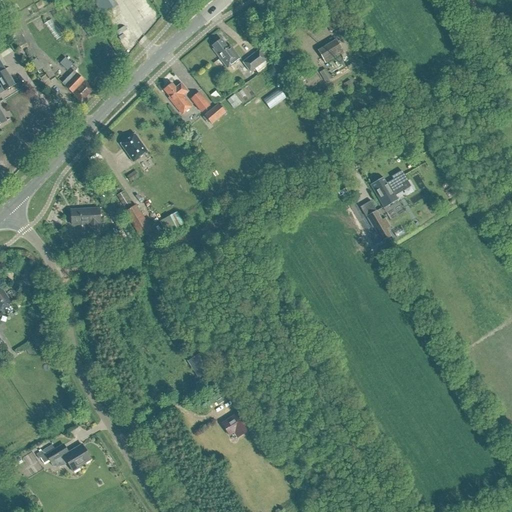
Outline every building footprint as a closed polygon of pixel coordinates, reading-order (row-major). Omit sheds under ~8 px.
[(92,0),(102,15),(116,6),(111,0),(92,0)] [(140,12),(148,24),(165,13),(158,1),(140,12)] [(330,30),(338,24),(330,10),(321,16),(330,30)] [(52,15),(48,18),(61,35),(65,32),(52,15)] [(324,62),(342,50),(335,38),(316,49),(324,62)] [(227,69),(240,59),(230,46),(227,49),(220,40),(212,46),(214,49),(212,50),(227,69)] [(263,47),(241,62),(249,73),(271,57),(263,47)] [(59,64),(67,71),(72,65),(65,58),(59,64)] [(8,68),(0,72),(0,85),(3,91),(0,93),(1,94),(18,83),(17,83),(14,85),(5,70),(8,68)] [(73,71),(62,84),(81,102),(93,90),(73,71)] [(349,80),(343,84),(348,93),(354,90),(349,80)] [(172,83),(164,89),(169,97),(168,98),(181,115),(192,106),(184,96),(188,92),(182,83),(176,88),(172,83)] [(209,106),(198,93),(190,99),(201,112),(209,106)] [(233,94),(226,101),(233,109),(241,103),(233,94)] [(0,125),(10,120),(9,119),(6,121),(0,111),(0,102),(3,101),(2,100),(0,101),(0,125)] [(210,124),(225,112),(218,104),(203,115),(210,124)] [(147,153),(134,134),(119,144),(133,163),(147,153)] [(134,171),(126,177),(130,182),(138,176),(134,171)] [(383,209),(398,200),(394,194),(402,189),(402,191),(410,186),(403,174),(393,180),(394,182),(387,187),(382,178),(370,185),(383,209)] [(125,210),(130,207),(121,193),(116,196),(125,210)] [(112,219),(118,215),(109,201),(102,206),(110,220),(112,219)] [(151,231),(136,205),(124,212),(140,238),(151,231)] [(99,208),(94,208),(70,209),(71,226),(88,225),(88,238),(100,237),(99,225),(100,225),(99,208)] [(368,216),(366,217),(377,235),(382,242),(386,239),(391,236),(386,229),(390,227),(385,218),(381,220),(376,211),(368,216)] [(118,215),(112,219),(119,231),(126,227),(118,215)] [(0,310),(3,308),(6,313),(9,314),(12,312),(12,309),(9,304),(11,303),(9,301),(10,300),(11,298),(9,295),(7,294),(5,295),(1,289),(0,289),(0,310)] [(187,362),(198,379),(213,370),(202,352),(187,362)] [(238,413),(222,424),(229,435),(234,432),(237,437),(248,430),(238,413)] [(72,470),(73,472),(78,468),(78,467),(90,459),(81,445),(67,453),(62,444),(54,449),(51,445),(36,455),(38,459),(40,458),(44,464),(49,461),(53,467),(60,466),(64,465),(67,464),(71,471),(72,470)] [(267,465),(260,468),(265,478),(271,475),(267,465)]
